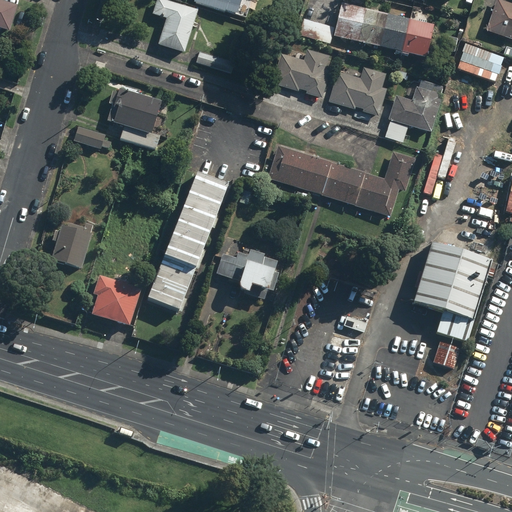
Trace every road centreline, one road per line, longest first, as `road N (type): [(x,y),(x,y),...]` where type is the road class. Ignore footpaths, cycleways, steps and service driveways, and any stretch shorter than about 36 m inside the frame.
road 1 (residential): [(0,262),(71,0)]
road 2 (primary): [(203,415),(0,353)]
road 3 (primary): [(313,511),(300,475),(279,452),(203,415)]
road 4 (primary): [(394,453),(511,488)]
